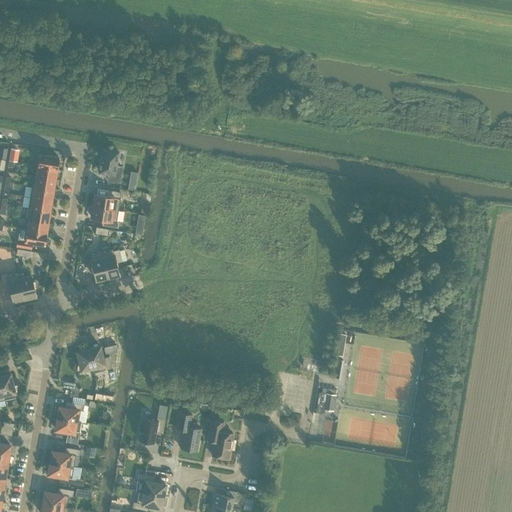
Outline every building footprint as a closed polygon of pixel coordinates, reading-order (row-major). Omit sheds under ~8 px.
[(1,147),(0,152),(0,157),(6,159),(7,155),(8,148),(1,147)] [(117,166),(119,152),(103,149),(99,172),(109,174),(108,180),(120,182),(123,167),(117,166)] [(57,169),(59,157),(37,154),(36,165),(39,166),(57,169)] [(236,160),(235,171),(241,172),(243,162),(236,160)] [(193,165),(191,176),(213,179),(215,168),(193,165)] [(55,179),(57,169),(39,166),(37,176),(55,179)] [(53,189),(55,179),(37,176),(36,186),(53,189)] [(184,185),(183,192),(195,194),(196,188),(211,191),(213,179),(191,176),(189,186),(184,185)] [(244,184),(242,196),(248,197),(246,212),(256,214),(257,214),(260,192),(250,190),(251,185),(244,184)] [(53,189),(36,186),(32,186),(30,195),(52,199),(53,189)] [(260,192),(257,214),(258,214),(268,216),(270,201),(277,202),(279,190),(272,189),(271,194),(260,192)] [(119,198),(120,192),(109,190),(108,196),(96,194),(94,205),(119,209),(121,198),(119,198)] [(290,192),(288,204),(294,205),(291,220),(302,221),(302,222),(303,222),(306,200),(296,198),(297,193),(290,192)] [(50,209),(52,199),(30,195),(29,206),(50,209)] [(306,200),(303,222),(304,222),(314,223),(316,209),(323,210),(325,198),(318,196),(317,202),(306,200)] [(334,207),(332,220),(338,222),(337,228),(344,229),(345,229),(350,230),(351,231),(351,230),(352,230),(357,202),(342,200),(341,208),(334,207)] [(181,203),(180,210),(185,211),(183,222),(205,225),(205,224),(207,214),(192,212),(193,205),(181,203)] [(117,221),(119,209),(94,205),(92,217),(104,219),(103,225),(118,228),(119,221),(117,221)] [(48,221),(50,209),(29,206),(27,217),(48,221)] [(138,221),(145,222),(147,215),(140,214),(138,221)] [(48,221),(27,217),(25,229),(46,232),(48,221)] [(176,231),(175,238),(187,240),(188,234),(203,237),(205,226),(205,225),(183,222),(181,232),(176,231)] [(46,232),(25,229),(20,228),(17,246),(31,249),(33,242),(44,244),(46,232)] [(108,243),(110,237),(98,235),(97,240),(108,243)] [(34,252),(18,249),(17,255),(33,257),(34,252)] [(120,249),(114,251),(113,249),(102,252),(108,277),(119,274),(116,262),(122,261),(120,249)] [(171,255),(169,270),(196,275),(197,274),(197,273),(198,267),(198,266),(199,260),(193,259),(194,252),(180,250),(179,257),(171,255)] [(97,280),(108,277),(102,252),(91,255),(93,266),(91,267),(92,274),(95,273),(97,280)] [(25,298),(20,278),(19,273),(8,276),(8,273),(1,275),(5,290),(11,289),(14,301),(25,298)] [(35,282),(33,283),(32,275),(20,278),(25,298),(27,298),(28,300),(34,298),(34,296),(36,295),(35,288),(37,288),(35,282)] [(154,316),(152,328),(158,329),(159,325),(169,327),(173,307),(172,307),(162,306),(160,317),(154,316)] [(173,307),(169,327),(179,329),(183,309),(173,307)] [(183,309),(179,329),(189,331),(193,311),(183,309)] [(193,311),(189,331),(199,332),(203,313),(201,312),(201,313),(193,311)] [(203,313),(199,332),(209,334),(213,314),(204,313),(203,313)] [(213,314),(209,334),(219,336),(223,316),(222,316),(213,314)] [(223,316),(219,336),(229,338),(233,317),(232,317),(232,318),(224,316),(223,316)] [(233,317),(229,338),(239,339),(243,319),(233,317)] [(243,319),(239,339),(249,341),(249,345),(256,346),(258,333),(252,332),(253,321),(243,320),(243,319)] [(340,333),(337,355),(343,356),(345,339),(346,334),(340,333)] [(106,346),(107,352),(119,349),(117,344),(106,346)] [(86,347),(80,348),(81,351),(78,351),(81,364),(79,364),(78,370),(93,366),(95,372),(112,368),(109,356),(103,358),(100,346),(87,349),(86,347)] [(411,389),(414,360),(391,357),(388,381),(390,381),(389,384),(393,385),(393,390),(399,391),(400,386),(406,387),(406,389),(411,389)] [(315,376),(317,365),(305,363),(303,374),(315,376)] [(17,391),(18,385),(14,386),(11,374),(0,376),(0,400),(16,397),(15,392),(17,391)] [(320,391),(316,412),(324,413),(324,409),(334,410),(337,390),(323,387),(322,391),(320,391)] [(114,396),(97,393),(95,399),(113,402),(114,396)] [(387,396),(387,405),(399,405),(399,396),(387,396)] [(60,406),(58,418),(79,421),(81,410),(83,411),(85,404),(73,402),(67,401),(66,407),(60,406)] [(198,451),(202,429),(190,427),(192,415),(179,413),(177,428),(184,430),(181,448),(198,451)] [(82,421),(79,421),(58,418),(56,429),(68,431),(67,437),(79,439),(82,421)] [(141,424),(139,435),(140,435),(139,440),(154,442),(156,431),(163,433),(166,419),(158,418),(157,421),(143,418),(142,424),(141,424)] [(310,437),(320,439),(325,421),(315,418),(310,437)] [(213,455),(229,458),(234,434),(223,432),(224,423),(211,420),(208,440),(215,441),(213,455)] [(14,423),(7,422),(1,427),(0,434),(12,436),(14,423)] [(351,422),(347,444),(395,451),(398,429),(351,422)] [(0,454),(9,456),(11,445),(0,442),(0,454)] [(80,456),(81,449),(65,447),(64,453),(53,451),(51,462),(74,466),(76,455),(80,456)] [(0,465),(7,467),(9,456),(0,454),(0,465)] [(51,462),(49,474),(60,476),(59,482),(83,486),(84,479),(72,477),(74,466),(51,462)] [(140,491),(163,496),(166,484),(154,482),(155,476),(139,473),(138,479),(142,480),(141,491),(140,491)] [(69,496),(73,497),(74,490),(59,487),(58,491),(46,490),(44,503),(62,506),(67,507),(69,496)] [(77,488),(76,495),(92,498),(93,490),(77,488)] [(237,502),(239,492),(226,489),(225,495),(215,493),(215,496),(214,495),(213,504),(232,508),(233,501),(237,502)] [(140,491),(141,491),(138,490),(136,502),(134,501),(133,508),(149,511),(150,505),(161,507),(163,496),(140,491)] [(253,511),(254,504),(255,499),(246,498),(244,509),(248,510),(253,511)] [(61,511),(62,506),(44,503),(42,511),(61,511)]
